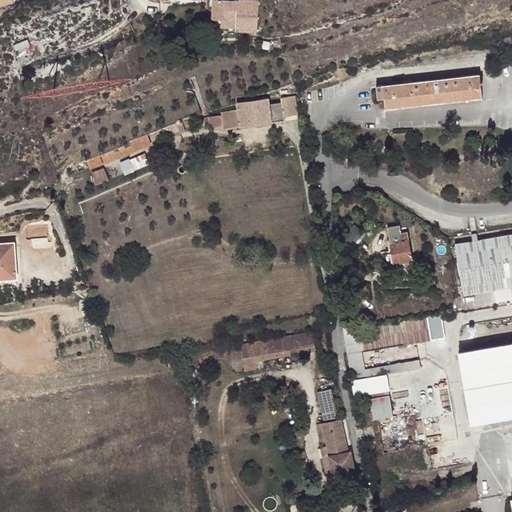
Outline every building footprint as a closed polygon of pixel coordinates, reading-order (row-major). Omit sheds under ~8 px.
[(259,2),(229,0),(212,0),(211,19),(221,20),(221,28),(257,30),(259,2)] [(478,82),(478,76),(398,84),(382,86),(381,85),(374,86),(375,100),(381,99),(382,109),(480,99),(479,85),(481,85),(481,82),(478,82)] [(281,102),(268,104),(259,105),(259,99),(258,96),(236,99),(238,110),(240,126),(262,123),(284,119),(284,115),(296,113),(293,95),(280,97),(281,102)] [(240,126),(238,110),(221,112),(221,115),(222,124),(223,128),(240,126)] [(222,124),(221,115),(210,116),(202,119),(202,120),(198,122),(199,124),(209,120),(210,125),(222,124)] [(178,125),(178,127),(181,133),(186,131),(183,123),(178,125)] [(147,136),(139,139),(142,147),(150,144),(147,136)] [(139,139),(130,143),(133,151),(142,147),(139,139)] [(130,143),(86,159),(89,167),(133,151),(130,143)] [(126,172),(147,164),(143,154),(122,162),(126,172)] [(106,167),(93,171),(96,183),(109,180),(106,167)] [(412,259),(408,231),(406,219),(393,221),(389,221),(386,222),(392,252),(386,253),(387,262),(393,261),(393,262),(412,259)] [(463,294),(511,285),(511,233),(454,243),(454,245),(450,246),(451,252),(455,251),(463,294)] [(14,243),(0,243),(0,274),(2,275),(2,279),(16,278),(14,243)] [(318,313),(305,316),(306,320),(308,320),(309,324),(320,321),(318,313)] [(441,313),(357,330),(361,353),(445,337),(441,313)] [(340,326),(346,356),(361,353),(357,330),(356,324),(340,326)] [(313,331),(240,344),(244,370),(256,368),(255,362),(316,352),(313,331)] [(511,338),(458,348),(470,422),(511,415),(511,338)] [(346,356),(348,363),(363,361),(361,353),(346,356)] [(363,361),(348,363),(351,379),(387,373),(421,366),(419,358),(364,368),(363,361)] [(329,360),(322,362),(323,368),(330,366),(329,360)] [(389,392),(387,373),(351,379),(354,395),(370,395),(389,392)] [(332,389),(316,392),(320,415),(336,412),(332,389)] [(378,394),(370,395),(374,418),(393,415),(389,392),(378,394)] [(321,423),(316,424),(320,443),(326,442),(326,446),(320,447),(326,478),(333,477),(334,481),(342,479),(343,486),(353,484),(353,478),(353,471),(342,419),(321,423)]
